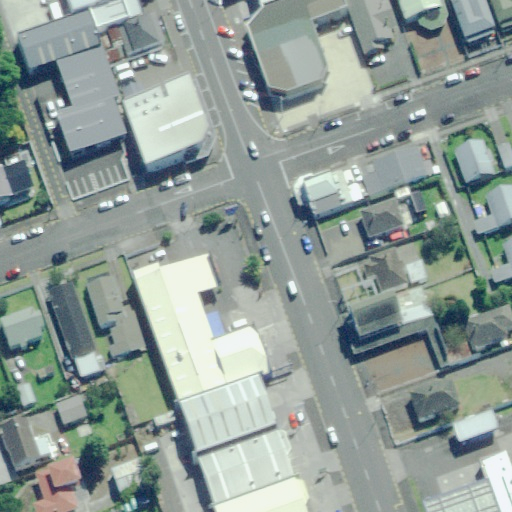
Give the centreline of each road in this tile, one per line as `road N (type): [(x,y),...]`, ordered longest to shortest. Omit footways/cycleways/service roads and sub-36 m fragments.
road 1 (secondary): [(378,511),(254,169)]
road 2 (residential): [(511,76),(254,169)]
road 3 (residential): [(254,169),(0,261)]
road 4 (secondary): [(254,169),(193,0)]
